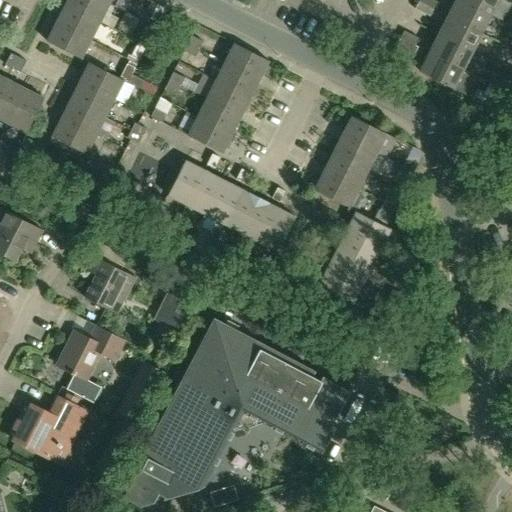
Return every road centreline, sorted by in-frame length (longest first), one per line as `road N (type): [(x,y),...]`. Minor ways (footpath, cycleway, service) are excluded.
road 1 (residential): [(486,422),(0,172)]
road 2 (residential): [(497,439),(235,511)]
road 3 (residential): [(454,230),(430,126),(344,75)]
road 4 (residential): [(486,422),(454,230)]
road 5 (residential): [(0,367),(35,294),(74,244)]
road 6 (residential): [(322,64),(201,0)]
road 7 (residential): [(322,64),(264,176)]
